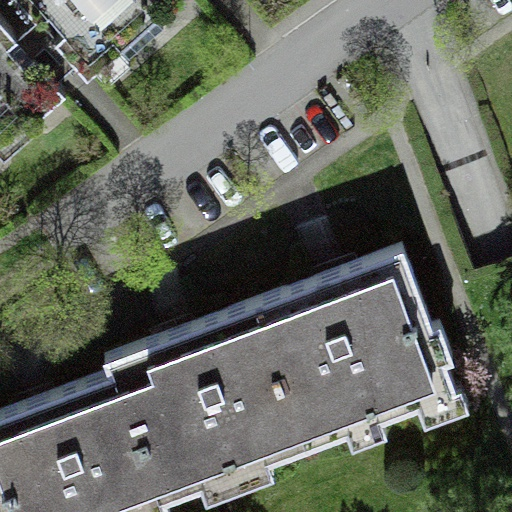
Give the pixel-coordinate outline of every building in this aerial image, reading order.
[(29,0),(40,12),(49,5),(65,23),(56,30),(88,67),(122,37),(130,46),(147,31),(164,16),(156,7),(163,0),(29,0)] [(0,150),(5,156),(22,141),(39,126),(31,116),(65,86),(34,50),(25,57),(10,39),(18,32),(0,11),(0,150)] [(328,270),(254,298),(307,438),(454,383),(443,354),(449,351),(437,318),(431,321),(401,243),(328,270)] [(107,353),(112,367),(113,367),(161,493),(163,493),(307,438),(254,298),(181,325),(107,353)] [(113,367),(112,367),(36,396),(0,408),(0,511),(153,511),(168,506),(163,493),(161,493),(113,367)]
